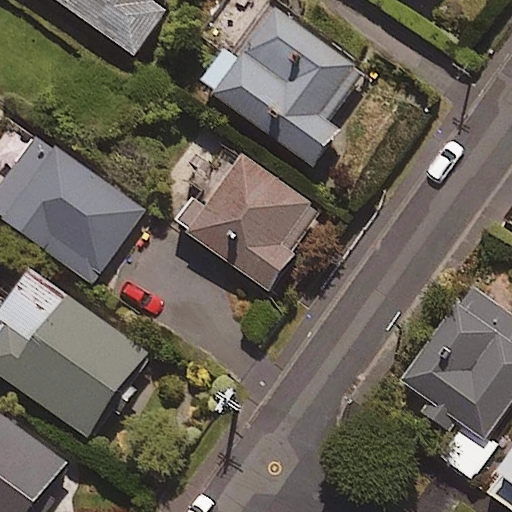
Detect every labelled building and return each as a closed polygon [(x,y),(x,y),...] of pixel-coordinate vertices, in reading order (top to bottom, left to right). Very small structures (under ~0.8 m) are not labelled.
[(62,0),(136,51),(171,0),(62,0)] [(364,71),(273,2),(210,87),(316,166),(343,130),(328,119),(364,71)] [(41,135),(0,188),(0,211),(101,289),(153,220),(41,135)] [(326,212),(227,141),(196,183),(204,189),(179,224),(271,290),(326,212)] [(150,352),(35,271),(3,316),(0,314),(0,370),(91,435),(150,352)] [(511,338),(511,315),(475,289),(408,382),(467,424),(443,458),(474,480),(496,449),(486,442),(511,405),(511,342),(510,341),(511,338)] [(33,511),(69,464),(0,412),(0,511),(33,511)] [(511,455),(486,490),(511,508),(511,455)]
